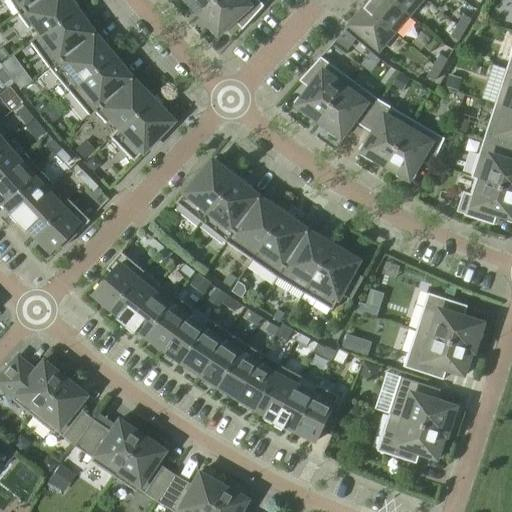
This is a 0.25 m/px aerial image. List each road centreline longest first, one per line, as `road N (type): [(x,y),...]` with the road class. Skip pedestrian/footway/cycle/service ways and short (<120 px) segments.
road 1 (residential): [(36,313),(173,419),(345,511)]
road 2 (residential): [(229,102),(372,200),(511,265)]
road 3 (residential): [(229,102),(36,313)]
road 4 (residential): [(451,511),(511,327)]
road 5 (residential): [(137,0),(229,102)]
road 6 (residential): [(315,5),(229,102)]
